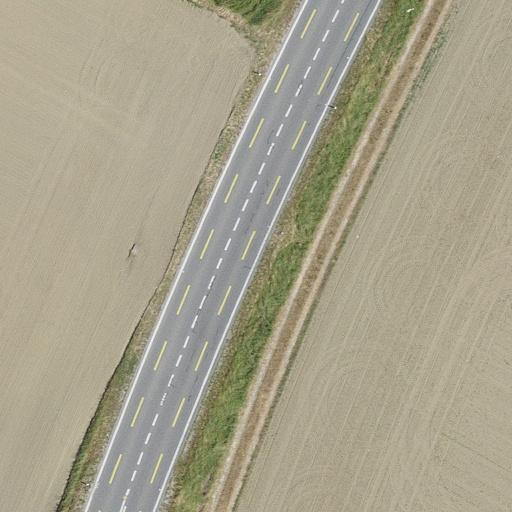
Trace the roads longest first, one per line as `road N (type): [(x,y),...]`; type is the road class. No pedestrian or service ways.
road 1 (primary): [(344,0),(272,143),(120,511)]
road 2 (track): [(221,511),(347,182),(441,0)]
